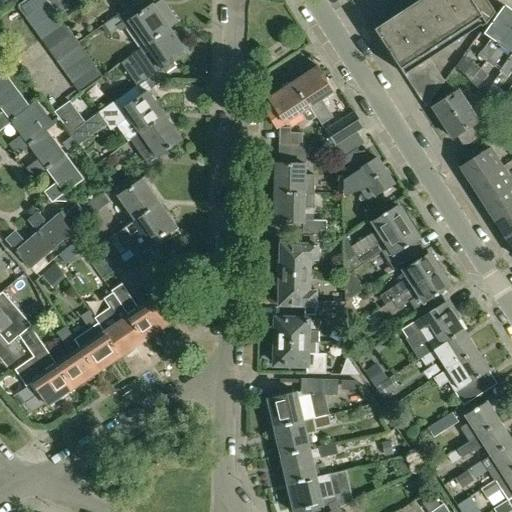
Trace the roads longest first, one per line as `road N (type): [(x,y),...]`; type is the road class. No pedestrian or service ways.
road 1 (residential): [(228,388),(237,0)]
road 2 (unclassified): [(511,311),(312,0)]
road 3 (residential): [(25,485),(175,393),(228,388)]
road 4 (residential): [(240,511),(227,440),(228,388)]
